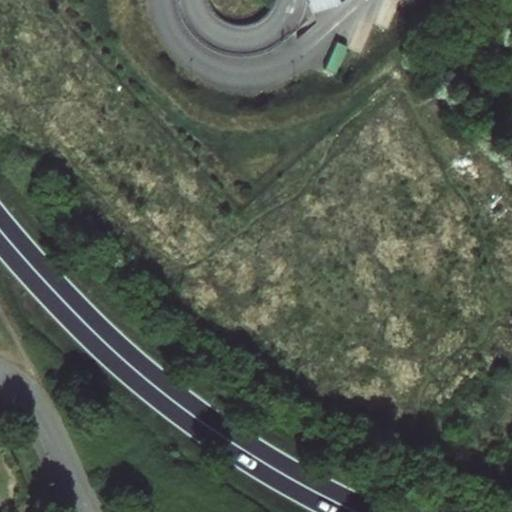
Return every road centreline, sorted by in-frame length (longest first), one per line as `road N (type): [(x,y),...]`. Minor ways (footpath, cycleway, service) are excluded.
road 1 (secondary): [(356,511),(260,461),(150,384),(0,231)]
road 2 (residential): [(90,511),(36,401),(0,374)]
